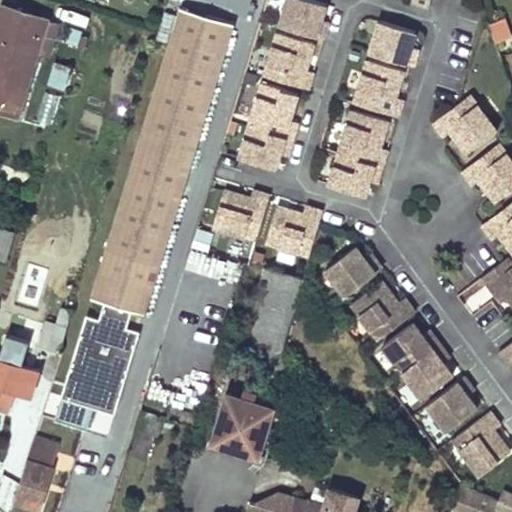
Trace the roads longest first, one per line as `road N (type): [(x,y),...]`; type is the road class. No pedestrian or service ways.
road 1 (residential): [(383,236),(365,213),(295,187),(346,14),(359,2),(430,22),(441,39)]
road 2 (residential): [(511,398),(383,236)]
road 3 (residential): [(441,39),(383,236)]
